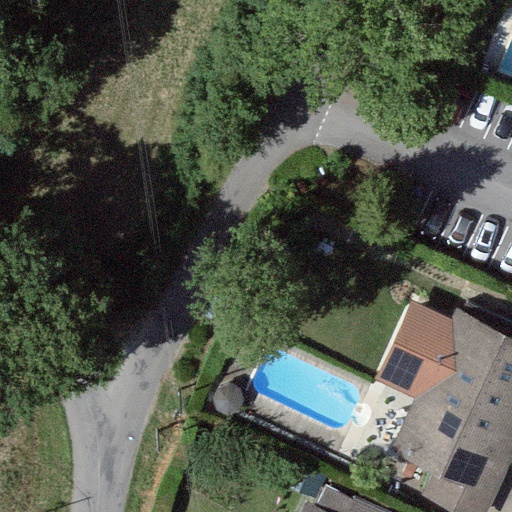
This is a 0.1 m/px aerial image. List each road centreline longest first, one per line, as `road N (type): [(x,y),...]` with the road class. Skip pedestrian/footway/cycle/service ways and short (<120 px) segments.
road 1 (residential): [(111,470),(299,105)]
road 2 (residential): [(299,105),(511,193)]
road 3 (residential): [(111,470),(86,377),(65,346),(0,298)]
